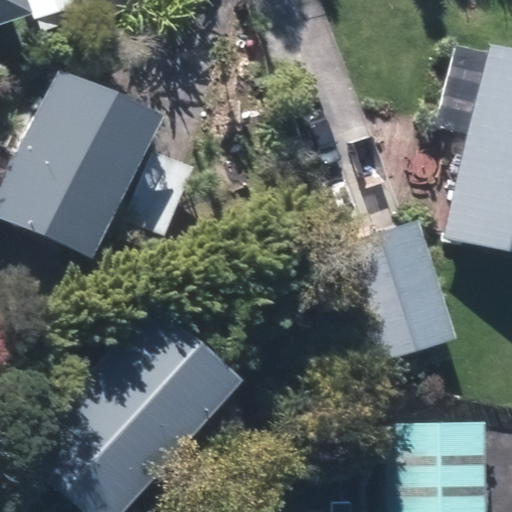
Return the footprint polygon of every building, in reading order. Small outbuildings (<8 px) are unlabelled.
[(0,0),(0,12),(28,2),(27,0),(0,0)] [(441,228),(511,244),(511,43),(486,38),(441,228)] [(0,169),(0,206),(87,248),(155,107),(53,58),(0,169)] [(123,216),(162,232),(190,161),(149,146),(123,216)] [(330,241),(367,360),(454,331),(417,214),(330,241)] [(16,442),(97,511),(108,511),(151,462),(157,467),(174,448),(168,444),(236,365),(147,289),(16,442)] [(378,417),(378,511),(482,511),(482,416),(378,417)]
